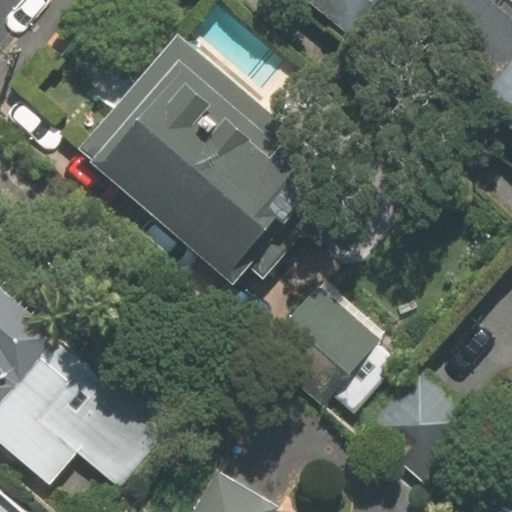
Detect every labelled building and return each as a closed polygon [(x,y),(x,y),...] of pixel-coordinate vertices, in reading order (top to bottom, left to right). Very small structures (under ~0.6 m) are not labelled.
[(511,0),(308,0),(352,39),(381,7),(485,100),(511,123),(511,0)] [(86,143),(238,279),(337,169),(185,33),(86,143)] [(0,269),(0,446),(47,489),(81,450),(115,480),(169,420),(0,269)] [(291,322),(353,377),(389,337),(327,282),(291,322)] [(426,367),(363,428),(422,487),(485,426),(426,367)] [(511,434),(494,482),(511,488),(511,434)] [(309,511),(287,499),(283,505),(222,470),(198,511),(309,511)]
